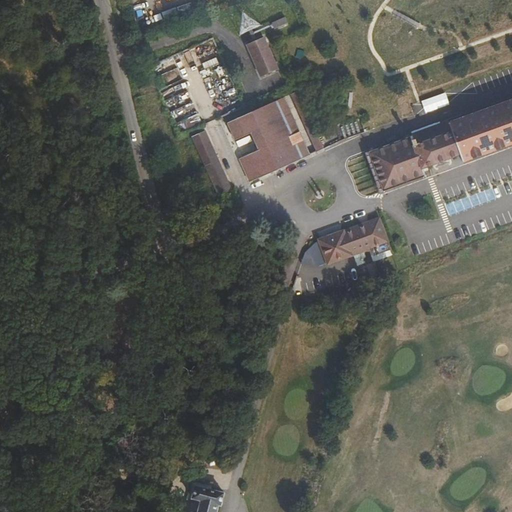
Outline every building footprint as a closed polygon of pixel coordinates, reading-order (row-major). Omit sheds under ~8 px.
[(282,63),(269,30),(255,35),(269,68),(282,63)] [(323,146),(299,89),(291,93),(314,150),(323,146)] [(308,152),(285,96),(278,98),(300,156),(308,152)] [(424,165),(457,153),(461,161),(511,142),(511,96),(447,120),(450,130),(429,137),(427,132),(421,134),(422,139),(413,142),(411,133),(366,148),(381,190),(427,174),(424,165)] [(300,156),(278,98),(228,118),(233,135),(252,128),(258,145),(238,154),(247,176),(300,156)] [(184,120),(187,129),(202,124),(199,115),(184,120)] [(231,185),(206,128),(193,133),(217,190),(231,185)] [(389,246),(379,216),(318,236),(327,263),(370,247),(371,252),(389,246)] [(377,268),(373,258),(366,260),(369,271),(377,268)] [(212,511),(215,504),(220,505),(223,491),(193,483),(190,494),(196,495),(193,510),(187,508),(186,511),(212,511)]
